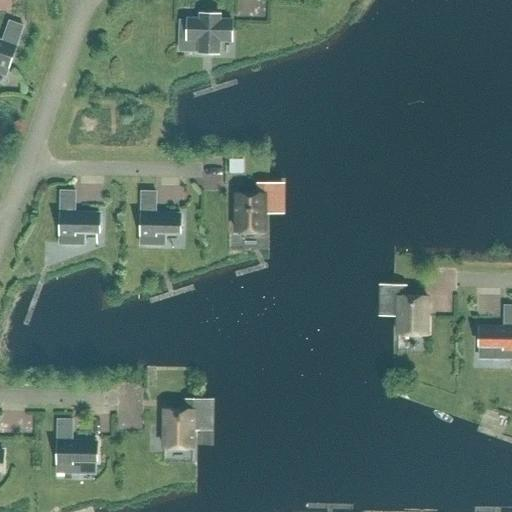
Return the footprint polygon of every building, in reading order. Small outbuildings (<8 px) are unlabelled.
[(187,21),(180,20),(179,30),(187,30),(187,39),(199,40),(199,53),(218,53),(218,40),(231,41),(232,20),(219,20),(219,15),(200,14),(200,19),(187,19),(187,21)] [(9,21),(2,41),(0,40),(0,73),(6,75),(23,26),(9,21)] [(243,160),(230,160),(230,172),(243,172),(243,160)] [(265,183),(257,183),(257,194),(235,194),(236,228),(240,228),(240,235),(260,235),(260,228),(265,228),(265,183)] [(99,231),(100,213),(74,213),(75,191),(60,191),(59,243),(83,244),(83,231),(99,231)] [(163,244),(164,232),(180,232),(180,214),(155,213),(156,192),(141,192),(140,244),(163,244)] [(397,331),(402,331),(402,335),(422,335),(422,332),(426,332),(427,297),(405,296),(406,285),(398,285),(397,331)] [(478,327),(478,345),(494,345),(494,358),(511,358),(511,305),(504,305),(503,327),(478,327)] [(163,445),(168,445),(168,448),(188,448),(188,445),(193,445),(193,400),(185,399),(185,410),(164,410),(163,445)] [(57,419),(56,472),(80,472),(80,460),(97,460),(97,442),(72,441),(72,420),(57,419)]
